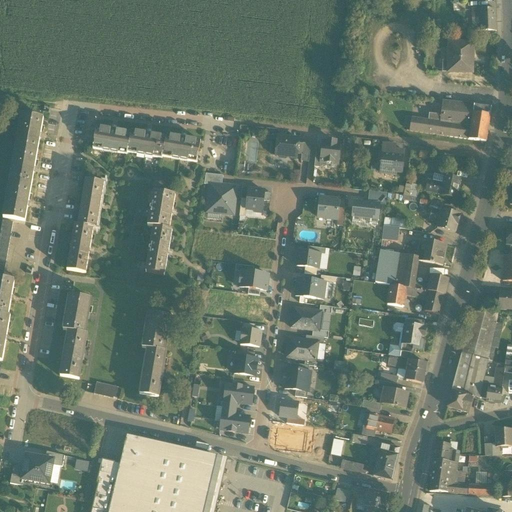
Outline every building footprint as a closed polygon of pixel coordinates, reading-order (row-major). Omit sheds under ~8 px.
[(473,32),(496,32),(495,10),(472,9),(472,19),(479,19),(479,25),(472,25),(473,32)] [(448,73),(472,74),(473,63),(471,63),(471,57),(473,57),(473,44),(449,43),(448,61),(448,73)] [(467,105),(442,102),(440,116),(439,122),(462,126),(464,108),(467,108),(467,106),(467,105)] [(469,141),(485,143),(490,107),(490,108),(474,106),(469,105),(467,105),(467,106),(469,106),(468,108),(467,108),(464,108),(462,126),(470,127),(469,141)] [(21,116),(15,150),(37,154),(44,120),(21,116)] [(411,119),(411,125),(431,128),(432,122),(428,121),(411,119)] [(439,122),(432,122),(431,128),(431,134),(430,136),(469,141),(470,127),(462,126),(439,122)] [(431,134),(431,128),(411,125),(410,132),(431,134)] [(162,158),(197,164),(200,142),(166,136),(166,138),(131,132),(131,135),(96,129),(92,150),(127,156),(127,154),(162,160),(162,158)] [(296,159),(297,155),(298,144),(298,140),(278,137),(276,156),(277,156),(279,159),(285,159),(287,158),(296,159)] [(335,164),(338,165),(340,145),(335,145),(335,143),(327,142),(327,144),(323,143),(322,151),(321,163),(335,164)] [(300,162),(308,163),(309,156),(310,145),(302,144),(302,145),(301,156),(300,162)] [(382,155),(394,156),(395,151),(395,145),(383,144),(382,155)] [(15,150),(9,184),(31,188),(37,154),(15,150)] [(321,163),(322,151),(316,150),(314,168),(320,169),(321,163)] [(379,173),(396,175),(396,173),(402,174),(404,152),(395,151),(394,156),(382,155),(381,155),(379,173)] [(243,171),(254,172),(255,164),(244,163),(243,171)] [(204,185),(210,186),(210,185),(221,186),(223,176),(206,175),(204,185)] [(443,185),(444,177),(434,175),(433,183),(436,183),(443,185)] [(443,185),(442,188),(440,196),(455,200),(459,180),(444,177),(443,185)] [(67,271),(86,274),(94,229),(96,230),(104,185),(85,181),(77,227),(75,226),(67,271)] [(426,192),(434,194),(435,186),(436,183),(433,183),(428,181),(426,192)] [(25,222),(31,188),(9,184),(3,219),(25,222)] [(405,196),(416,199),(419,187),(407,184),(406,184),(405,188),(403,196),(405,196)] [(221,214),(233,216),(236,188),(221,186),(210,185),(210,186),(207,213),(208,213),(208,210),(220,211),(220,214),(221,214)] [(434,194),(440,196),(442,188),(435,186),(434,194)] [(397,195),(403,196),(405,188),(399,187),(397,195)] [(264,192),(248,190),(247,200),(246,210),(254,211),(254,213),(261,213),(262,213),(263,202),(264,194),(264,192)] [(369,192),(368,204),(379,206),(379,205),(385,206),(387,194),(369,192)] [(146,273),(165,276),(172,230),(170,230),(175,196),(153,193),(147,227),(153,228),(146,273)] [(246,210),(247,200),(241,199),(239,217),(245,218),(246,210)] [(319,199),(317,219),(337,221),(338,209),(339,201),(319,199)] [(429,208),(441,211),(442,205),(431,202),(429,208)] [(368,204),(354,203),(352,223),(360,224),(361,219),(370,220),(369,225),(377,225),(379,206),(368,204)] [(220,211),(208,210),(208,213),(207,213),(207,220),(220,221),(221,214),(220,214),(220,211)] [(246,210),(245,218),(261,220),(261,213),(254,213),(254,211),(246,210)] [(429,221),(438,223),(441,214),(432,211),(429,221)] [(442,212),(441,214),(438,223),(437,229),(454,234),(457,226),(459,217),(442,212)] [(360,224),(352,223),(352,225),(360,226),(359,228),(369,229),(369,227),(377,227),(377,225),(369,225),(370,220),(361,219),(360,224)] [(384,219),(383,227),(391,228),(391,219),(384,219)] [(407,221),(391,219),(391,228),(399,229),(406,229),(407,221)] [(0,237),(0,276),(4,277),(13,223),(3,221),(0,237)] [(391,228),(383,227),(381,241),(397,243),(399,229),(391,228)] [(446,246),(428,242),(426,252),(424,263),(441,266),(443,255),(444,255),(446,246)] [(308,248),(307,253),(319,255),(325,256),(325,250),(308,248)] [(329,250),(325,250),(325,256),(319,255),(318,259),(320,258),(319,266),(317,266),(317,270),(327,271),(329,250)] [(296,267),(305,268),(317,270),(317,266),(319,266),(320,258),(318,259),(319,255),(307,253),(298,252),(296,267)] [(391,286),(395,287),(400,255),(380,252),(375,284),(391,286)] [(419,258),(400,255),(395,287),(406,289),(414,290),(415,284),(419,258)] [(235,272),(241,272),(253,274),(253,268),(235,266),(235,272)] [(511,270),(505,270),(504,282),(502,282),(511,282),(511,270)] [(233,287),(239,288),(241,272),(235,272),(233,287)] [(266,292),(268,276),(253,274),(241,272),(239,288),(248,289),(260,291),(266,292)] [(431,276),(429,287),(427,293),(428,293),(444,296),(448,280),(431,276)] [(0,314),(8,316),(15,282),(0,279),(0,314)] [(297,280),(295,297),(300,298),(305,299),(323,301),(323,300),(325,283),(320,283),(297,280)] [(333,284),(325,283),(323,300),(331,301),(333,284)] [(414,290),(427,293),(429,287),(415,284),(414,290)] [(403,308),(405,296),(406,289),(395,287),(391,286),(387,306),(403,308)] [(414,290),(406,289),(405,296),(426,300),(428,293),(427,293),(414,290)] [(237,300),(249,302),(250,296),(247,295),(232,293),(231,299),(237,300)] [(440,316),(444,296),(428,293),(426,300),(423,313),(440,316)] [(499,309),(511,310),(511,294),(500,293),(499,309)] [(63,331),(68,332),(85,335),(91,300),(69,296),(63,331)] [(249,302),(237,300),(235,316),(263,320),(265,304),(249,302)] [(320,307),(319,313),(321,313),(321,314),(329,315),(331,315),(332,308),(320,307)] [(293,309),(291,329),(313,331),(319,332),(319,331),(321,314),(321,313),(319,313),(293,309)] [(473,313),(462,354),(470,356),(488,361),(496,323),(498,315),(473,313)] [(11,317),(8,316),(0,314),(0,361),(3,362),(11,317)] [(142,349),(147,349),(164,352),(170,318),(148,314),(142,349)] [(329,315),(321,314),(319,331),(326,332),(329,315)] [(404,325),(423,328),(423,322),(405,319),(404,325)] [(503,325),(496,323),(488,361),(488,362),(492,363),(495,349),(498,350),(503,325)] [(399,344),(401,345),(404,326),(396,324),(393,327),(393,330),(395,333),(400,334),(399,344)] [(404,325),(404,326),(401,345),(414,347),(417,348),(419,338),(421,338),(424,338),(425,329),(423,328),(404,325)] [(254,332),(242,330),(242,333),(240,343),(240,346),(259,348),(261,332),(254,332)] [(326,332),(319,331),(319,332),(313,331),(312,337),(323,339),(328,340),(329,333),(326,332)] [(87,335),(85,335),(68,332),(60,377),(78,380),(87,335)] [(306,337),(305,343),(317,344),(323,345),(323,344),(323,339),(312,337),(306,337)] [(417,348),(414,347),(413,351),(422,352),(423,343),(421,342),(421,338),(419,338),(417,348)] [(305,343),(289,340),(287,358),(305,360),(314,362),(317,344),(305,343)] [(323,345),(317,344),(314,362),(317,362),(322,363),(324,345),(323,344),(323,345)] [(397,358),(399,358),(401,345),(399,344),(398,348),(390,347),(388,357),(397,358)] [(399,358),(412,360),(413,351),(414,347),(401,345),(399,358)] [(166,353),(164,352),(147,349),(139,395),(158,399),(166,353)] [(236,352),(235,357),(253,360),(254,354),(236,352)] [(452,392),(462,395),(464,388),(463,387),(470,356),(462,354),(452,392)] [(488,361),(470,356),(463,387),(464,388),(462,395),(473,398),(475,394),(481,395),(482,387),(484,378),(488,362),(488,361)] [(235,357),(233,374),(255,377),(257,360),(253,360),(235,357)] [(399,370),(408,372),(410,362),(389,358),(387,366),(398,368),(399,368),(399,370)] [(410,362),(408,372),(406,380),(406,382),(422,385),(426,364),(410,362)] [(291,364),(290,370),(308,373),(309,367),(304,366),(291,364)] [(399,368),(398,368),(396,378),(398,379),(406,380),(408,372),(399,370),(399,368)] [(290,370),(286,370),(285,376),(284,376),(284,383),(283,390),(295,391),(307,393),(310,373),(308,373),(290,370)] [(482,387),(488,388),(502,390),(504,374),(504,371),(502,370),(496,370),(494,380),(484,378),(482,387)] [(381,375),(380,382),(397,386),(397,385),(400,386),(401,381),(398,380),(398,379),(396,378),(381,375)] [(397,386),(380,382),(379,382),(378,389),(387,391),(387,390),(396,392),(397,386)] [(94,396),(119,402),(121,390),(97,384),(94,396)] [(226,386),(224,402),(224,403),(223,409),(235,410),(236,404),(251,406),(253,389),(226,386)] [(480,399),(487,400),(488,388),(482,387),(481,395),(480,399)] [(499,405),(502,390),(488,388),(487,400),(486,403),(499,405)] [(381,406),(404,410),(408,394),(396,392),(387,390),(387,391),(385,398),(382,398),(381,405),(381,406)] [(447,408),(469,415),(471,406),(473,398),(462,395),(452,392),(447,408)] [(279,418),(286,419),(296,420),(298,404),(281,402),(279,418)] [(362,408),(366,409),(380,412),(381,406),(381,405),(363,402),(362,408)] [(306,405),(298,404),(296,420),(304,421),(306,405)] [(222,415),(223,409),(216,408),(215,422),(221,422),(222,414),(222,415)] [(222,415),(222,414),(221,422),(220,431),(247,435),(250,418),(234,416),(235,410),(223,409),(222,415)] [(378,418),(380,412),(366,409),(365,416),(368,417),(368,416),(378,419),(378,418)] [(366,428),(368,417),(365,416),(359,415),(357,427),(363,428),(366,428)] [(366,428),(376,430),(378,419),(368,416),(368,417),(366,428)] [(378,418),(378,419),(376,430),(375,431),(376,431),(391,435),(393,421),(378,418)] [(304,421),(296,420),(286,419),(286,425),(291,425),(304,427),(304,421)] [(290,431),(305,433),(308,433),(309,428),(304,427),(291,425),(290,431)] [(361,436),(374,438),(376,431),(375,431),(376,430),(366,428),(363,428),(361,436)] [(305,433),(290,431),(277,430),(275,446),(287,448),(286,449),(303,451),(305,433)] [(499,448),(511,448),(511,431),(503,431),(503,432),(496,432),(496,445),(496,448),(499,448)] [(352,444),(366,446),(367,438),(353,436),(352,444)] [(211,511),(215,498),(206,496),(211,479),(215,457),(127,437),(120,465),(102,460),(96,484),(98,484),(91,511),(211,511)] [(479,439),(467,440),(468,454),(480,453),(479,439)] [(340,458),(343,442),(333,440),(330,456),(340,458)] [(433,460),(434,460),(454,464),(455,456),(456,452),(449,451),(450,447),(436,444),(433,460)] [(496,445),(492,445),(492,457),(501,457),(502,455),(499,452),(499,448),(496,448),(496,445)] [(387,447),(385,454),(379,452),(373,478),(380,479),(380,480),(385,481),(385,480),(392,482),(398,457),(397,457),(399,449),(391,447),(390,448),(387,447)] [(47,453),(45,459),(53,460),(52,466),(60,468),(62,468),(64,457),(47,453)] [(23,469),(21,481),(23,481),(49,485),(49,484),(52,466),(53,460),(45,459),(26,456),(23,469)] [(216,511),(229,460),(215,457),(211,479),(219,481),(215,498),(211,511),(216,511)] [(86,473),(89,463),(76,460),(74,470),(86,473)] [(457,464),(454,464),(434,460),(433,470),(456,472),(457,464)] [(340,470),(366,476),(367,469),(342,463),(341,469),(340,470)] [(57,485),(60,468),(52,466),(49,484),(57,485)] [(22,487),(23,481),(21,481),(23,469),(13,467),(10,484),(22,487)] [(455,481),(456,472),(433,470),(430,485),(429,492),(452,493),(456,495),(463,495),(463,486),(455,486),(455,481)] [(466,473),(456,472),(455,481),(464,481),(465,481),(466,473)] [(476,473),(476,487),(486,487),(486,474),(476,473)] [(219,481),(211,479),(206,496),(215,498),(219,481)] [(476,487),(474,486),(474,496),(495,497),(496,487),(486,487),(476,487)] [(511,486),(503,486),(503,490),(503,498),(511,497),(511,486)] [(344,504),(347,504),(349,498),(350,494),(338,491),(335,502),(344,504)] [(366,502),(365,509),(379,511),(384,511),(388,497),(381,495),(374,493),(369,492),(366,502)] [(349,498),(347,504),(355,506),(357,500),(349,498)] [(357,500),(355,506),(365,509),(366,502),(357,500)]
